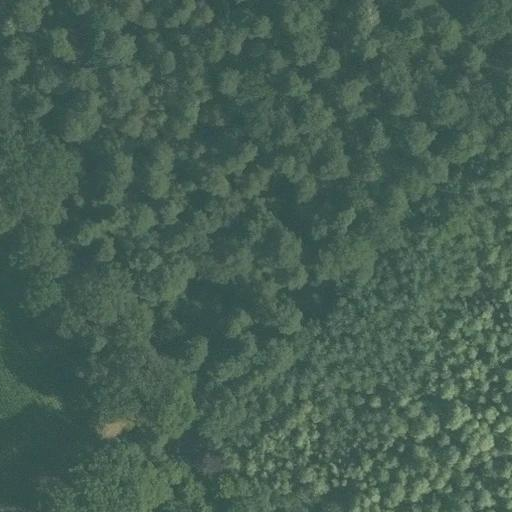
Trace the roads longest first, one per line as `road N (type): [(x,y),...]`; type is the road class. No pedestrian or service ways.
road 1 (track): [(511,76),(74,511)]
road 2 (unclassified): [(221,511),(0,141)]
